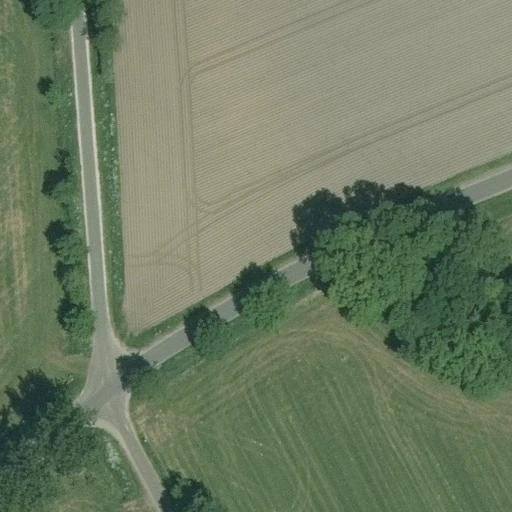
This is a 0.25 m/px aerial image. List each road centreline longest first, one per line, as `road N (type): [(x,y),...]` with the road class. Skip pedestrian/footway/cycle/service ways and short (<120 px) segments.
road 1 (residential): [(111,396),(196,331),(285,280),(511,179)]
road 2 (residential): [(111,396),(72,0)]
road 3 (residential): [(0,491),(111,396)]
road 4 (residential): [(111,396),(168,511)]
